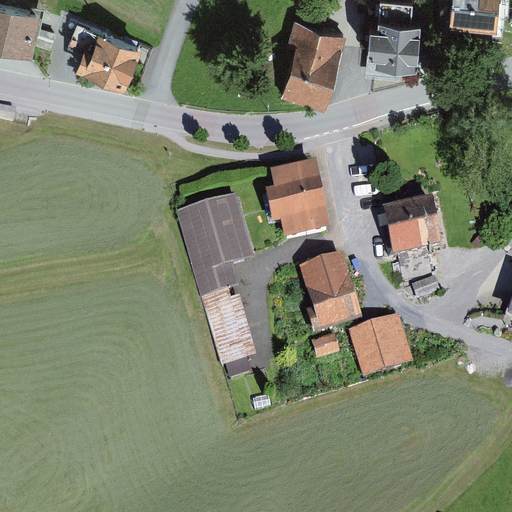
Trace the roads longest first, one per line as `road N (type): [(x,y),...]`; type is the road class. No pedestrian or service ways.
road 1 (tertiary): [(511,72),(319,123),(262,128),(0,84)]
road 2 (track): [(357,236),(272,262),(263,278),(271,340)]
